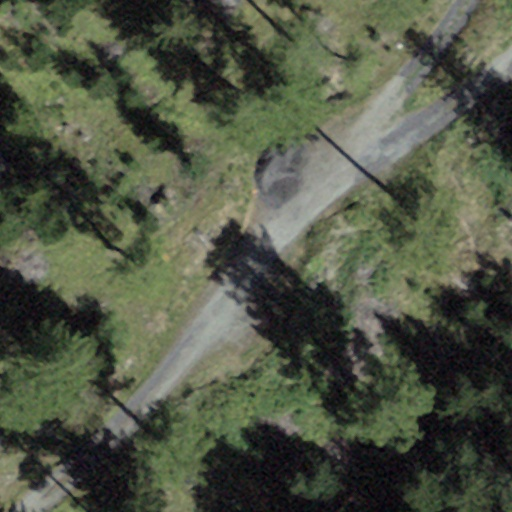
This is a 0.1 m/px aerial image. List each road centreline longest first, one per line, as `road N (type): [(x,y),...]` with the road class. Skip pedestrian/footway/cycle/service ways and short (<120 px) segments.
road 1 (track): [(28,511),(139,411),(221,316),(278,228),(369,142)]
road 2 (track): [(467,0),(369,142)]
road 3 (track): [(369,142),(439,113),(511,60)]
